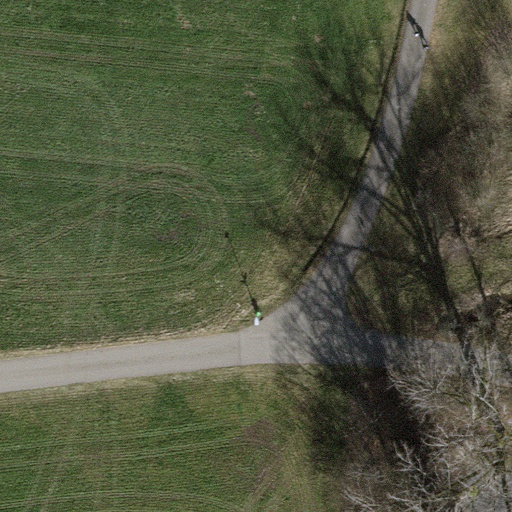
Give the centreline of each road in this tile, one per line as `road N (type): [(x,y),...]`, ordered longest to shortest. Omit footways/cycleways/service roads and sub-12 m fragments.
road 1 (unclassified): [(302,340),(366,206),(402,101),(422,0)]
road 2 (unclassified): [(0,384),(302,340)]
road 3 (unclassified): [(302,340),(511,359)]
